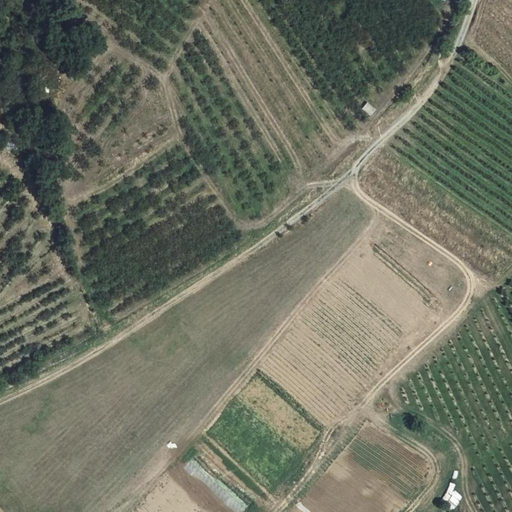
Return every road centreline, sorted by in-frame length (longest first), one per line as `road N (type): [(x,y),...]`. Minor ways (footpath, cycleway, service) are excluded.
road 1 (track): [(0,399),(76,362),(335,186),(435,84),(473,0)]
road 2 (track): [(474,511),(461,450),(396,402),(388,376),(461,309),(469,275),(347,175)]
road 3 (track): [(381,209),(120,511)]
road 4 (track): [(209,0),(165,80),(174,117),(211,185),(244,225),(261,222),(310,185),(335,186)]
road 5 (track): [(388,376),(329,431),(315,464),(277,511)]
road 6 (track): [(381,141),(376,121),(442,28),(442,14),(427,0)]
road 7 (track): [(364,402),(435,465),(408,511)]
road 8 (track): [(75,0),(116,47),(165,80)]
